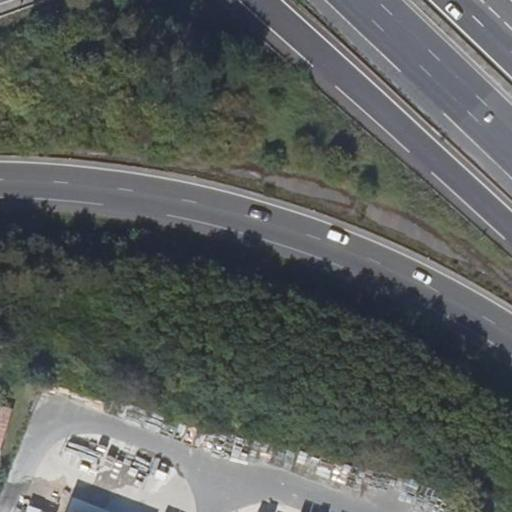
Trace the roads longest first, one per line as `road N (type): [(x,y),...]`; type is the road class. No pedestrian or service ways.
road 1 (trunk): [(0,179),(147,190),(287,226),(421,282),(511,335)]
road 2 (motorway): [(259,0),(511,232)]
road 3 (motorway): [(372,0),(511,132)]
